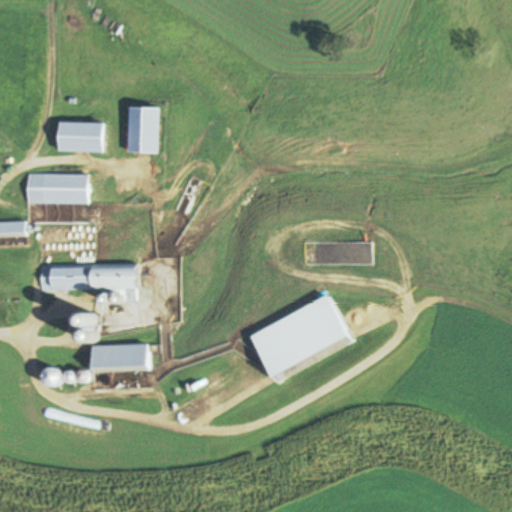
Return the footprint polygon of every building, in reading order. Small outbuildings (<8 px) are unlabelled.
[(106,151),(106,122),(61,122),(61,151),(106,151)] [(90,174),(30,174),(30,204),(90,204),(90,174)] [(0,237),(27,237),(27,222),(0,222),(0,237)] [(120,302),(140,302),(140,265),(42,266),(42,291),(120,290),(120,302)] [(93,345),(94,371),(150,371),(150,345),(93,345)] [(44,375),(50,387),(58,383),(52,372),(44,375)]
